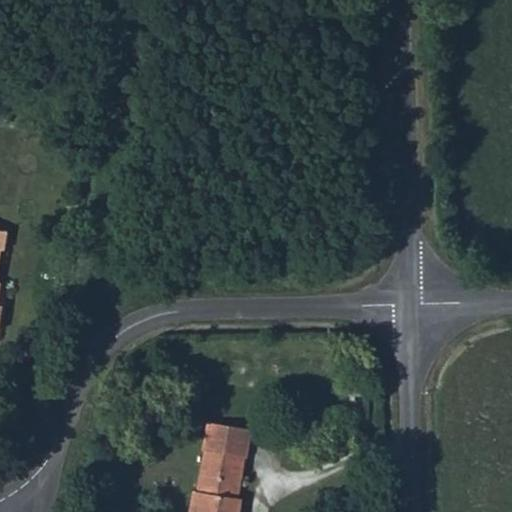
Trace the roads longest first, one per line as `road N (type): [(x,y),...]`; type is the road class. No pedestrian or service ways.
road 1 (unclassified): [(410,307),(212,310),(151,325),(110,348),(29,490)]
road 2 (unclassified): [(410,307),(402,0)]
road 3 (unclassified): [(414,511),(410,307)]
